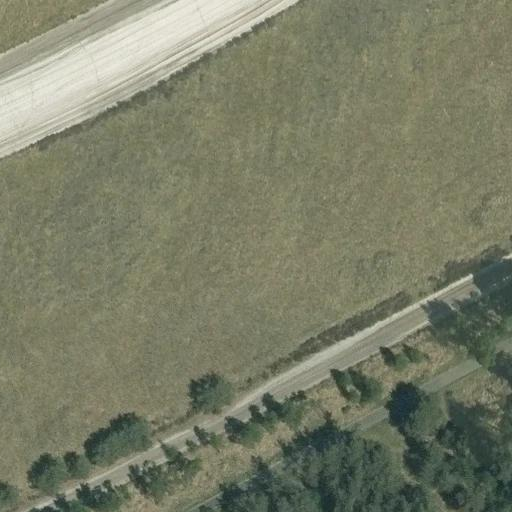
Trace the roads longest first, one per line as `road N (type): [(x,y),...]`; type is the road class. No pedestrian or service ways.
road 1 (track): [(44,511),(511,267)]
road 2 (unclassified): [(197,511),(511,345)]
road 3 (track): [(328,364),(437,511)]
